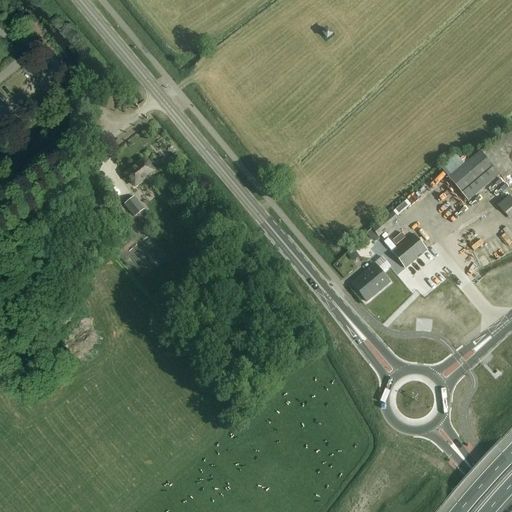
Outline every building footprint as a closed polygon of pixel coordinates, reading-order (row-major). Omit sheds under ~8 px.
[(334,36),(329,29),(325,32),(321,35),(327,42),(334,36)] [(26,92),(33,89),(31,82),(24,85),(26,92)] [(448,179),(461,195),(494,168),(480,152),(448,179)] [(135,186),(151,174),(141,162),(126,175),(135,186)] [(505,214),(511,208),(511,199),(509,196),(498,206),(505,214)] [(129,201),(124,204),(128,210),(133,215),(137,211),(142,207),(138,202),(134,197),(129,201)] [(378,237),(399,221),(392,212),(366,234),(367,235),(364,237),(372,247),(375,244),(374,243),(380,239),(378,237)] [(413,234),(391,252),(406,269),(428,250),(413,234)] [(388,247),(391,251),(400,243),(397,239),(388,247)] [(390,283),(375,265),(351,284),(366,303),(390,283)]
